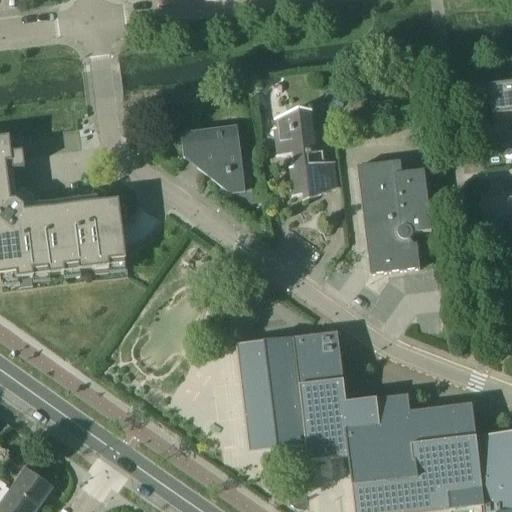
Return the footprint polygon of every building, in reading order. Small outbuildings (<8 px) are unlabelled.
[(484,90),(482,90),(485,114),(487,114),(487,113),(490,113),(492,128),(511,126),(511,87),(503,88),(503,86),(488,88),(488,90),(484,91),(484,90)] [(372,120),(391,118),(389,101),(370,103),(372,120)] [(308,115),(307,113),(298,112),(274,121),(276,131),(273,131),(276,159),(292,157),(293,170),(289,171),(292,199),(305,197),(306,200),(303,201),(303,204),(325,195),(324,191),(337,190),(333,165),(322,166),(321,154),(315,155),(310,115),(308,115)] [(244,193),(236,129),(179,136),(182,160),(194,159),(196,171),(228,195),(244,193)] [(0,284),(1,295),(127,279),(125,263),(122,237),(118,203),(98,205),(97,199),(31,207),(30,207),(20,198),(15,193),(12,173),(24,172),(22,151),(10,153),(9,140),(0,141),(0,284)] [(401,175),(400,169),(399,163),(356,169),(369,276),(371,277),(418,272),(419,270),(416,246),(413,246),(409,242),(411,239),(411,236),(431,234),(423,172),(401,175)] [(341,378),(336,336),(235,348),(248,455),(305,449),(306,463),(347,458),(353,511),(459,511),(479,510),(479,511),(511,511),(511,435),(494,438),(485,443),(485,444),(475,445),(470,408),(409,415),(406,398),(385,401),(374,406),(374,407),(373,407),(366,407),(362,408),(362,404),(345,406),(344,401),(339,401),(338,390),(339,390),(341,378)] [(11,490),(38,510),(52,490),(25,471),(11,490)] [(0,511),(36,511),(38,510),(11,490),(0,506),(0,511)]
